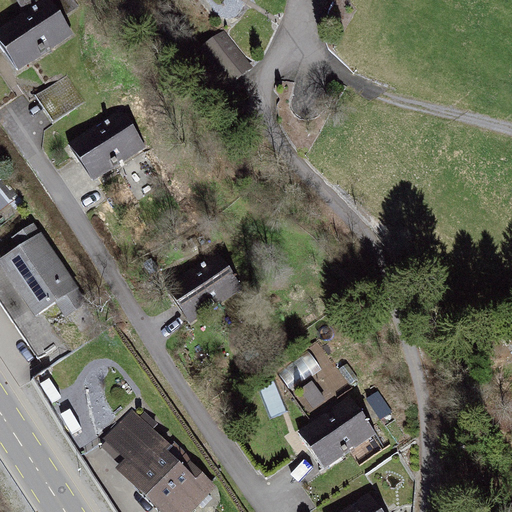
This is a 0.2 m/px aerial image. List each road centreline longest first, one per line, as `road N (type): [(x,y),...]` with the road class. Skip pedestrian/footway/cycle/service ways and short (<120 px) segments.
road 1 (residential): [(426,511),(431,411),(422,360),(398,302),(354,236),(265,125),(262,98),(278,57)]
road 2 (residential): [(270,511),(7,117)]
road 3 (residential): [(278,57),(371,96),(511,133)]
